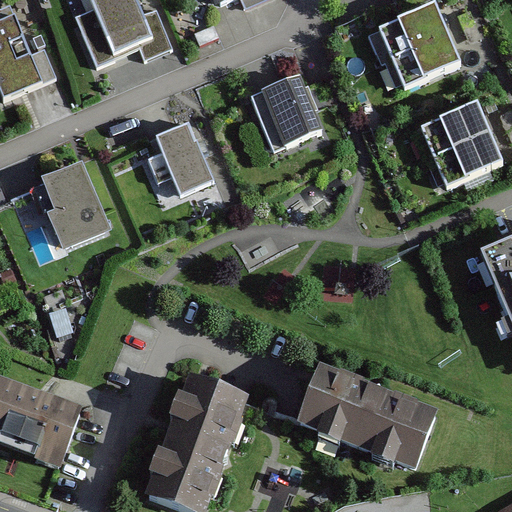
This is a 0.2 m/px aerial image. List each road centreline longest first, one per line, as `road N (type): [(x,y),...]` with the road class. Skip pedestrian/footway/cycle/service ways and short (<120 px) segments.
road 1 (residential): [(0,162),(288,36),(305,0)]
road 2 (residential): [(283,403),(142,356),(81,511)]
